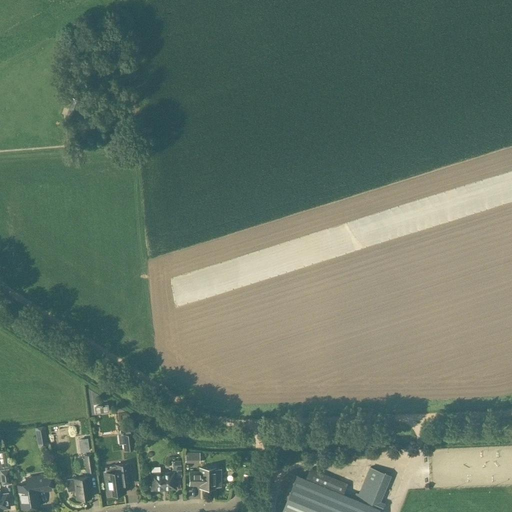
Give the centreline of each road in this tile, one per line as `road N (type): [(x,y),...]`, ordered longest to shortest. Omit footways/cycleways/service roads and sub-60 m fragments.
road 1 (track): [(420,417),(212,419),(0,285)]
road 2 (track): [(418,458),(291,468),(266,511)]
